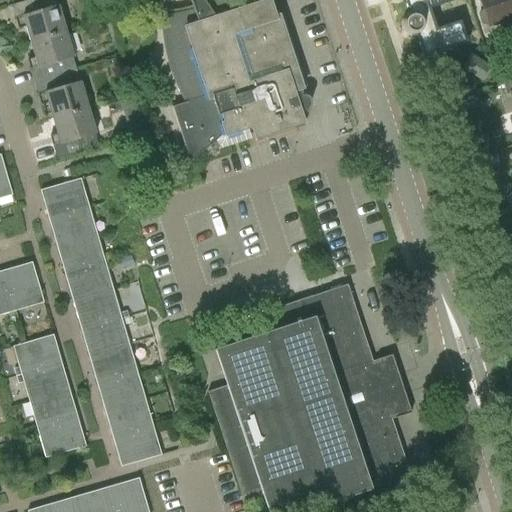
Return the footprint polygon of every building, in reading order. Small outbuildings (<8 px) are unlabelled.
[(30,42),(66,31),(58,5),(57,6),(55,0),(29,0),(12,5),(19,28),(25,26),(30,42)] [(164,14),(164,13),(163,13),(163,32),(165,50),(170,68),(177,86),(186,102),(172,107),(190,162),(223,135),(224,138),(251,129),(255,142),(304,126),(300,113),(301,113),(300,112),(306,111),(305,112),(306,113),(310,104),(310,102),(310,100),(309,99),(308,97),(307,96),(306,96),(304,95),(302,95),(301,90),(303,90),(279,14),(276,15),(270,0),(265,0),(264,1),(263,0),(213,0),(206,4),(203,0),(189,0),(193,9),(178,13),(164,14)] [(511,18),(511,0),(479,0),(482,9),(478,14),(481,25),(487,26),(511,18)] [(427,24),(426,19),(423,15),(419,12),(414,11),(409,12),(405,15),(402,19),(401,24),(402,29),(405,33),(409,36),(414,37),(419,36),(423,33),(426,29),(427,24)] [(34,82),(76,70),(72,58),(73,57),(66,31),(30,42),(35,58),(28,60),(34,82)] [(481,80),(489,67),(469,55),(462,69),(481,80)] [(52,118),(88,108),(80,82),(79,82),(76,70),(34,82),(41,104),(48,103),(52,118)] [(511,97),(511,80),(502,84),(506,95),(511,94),(511,97)] [(88,108),(52,118),(57,134),(50,136),(57,159),(99,147),(95,134),(96,134),(88,108)] [(126,117),(130,130),(143,125),(139,113),(126,117)] [(0,154),(0,198),(12,195),(0,155),(0,154)] [(49,219),(89,207),(80,179),(40,191),(49,219)] [(310,246),(291,191),(273,197),(291,252),(310,246)] [(89,207),(49,219),(57,246),(97,235),(89,207)] [(97,235),(57,246),(64,274),(105,262),(97,235)] [(3,270),(15,311),(43,303),(32,262),(3,270)] [(105,262),(64,274),(72,301),(112,290),(105,262)] [(0,314),(15,311),(3,270),(0,271),(0,314)] [(259,489),(266,511),(301,511),(333,502),(336,511),(366,511),(402,500),(377,424),(410,413),(399,381),(390,354),(371,361),(346,284),(270,309),(276,328),(213,349),(225,385),(207,391),(241,495),(259,489)] [(112,290),(72,301),(80,329),(120,317),(112,290)] [(120,317),(80,329),(88,356),(128,345),(120,317)] [(20,375),(61,363),(53,334),(12,346),(20,375)] [(128,345),(88,356),(96,384),(136,372),(128,345)] [(61,363),(20,375),(29,402),(69,390),(61,363)] [(136,372),(96,384),(104,411),(144,400),(136,372)] [(69,390),(29,402),(37,430),(77,418),(69,390)] [(144,400),(104,411),(112,439),(152,427),(144,400)] [(77,418),(37,430),(45,458),(86,446),(77,418)] [(152,427),(112,439),(121,467),(161,456),(152,427)] [(110,487),(117,511),(147,511),(138,479),(110,487)] [(82,495),(87,511),(117,511),(110,487),(82,495)] [(55,503),(57,511),(87,511),(82,495),(55,503)] [(57,511),(55,503),(26,511),(57,511)]
